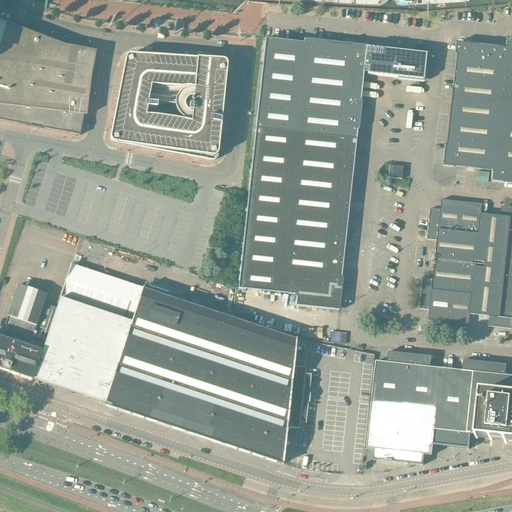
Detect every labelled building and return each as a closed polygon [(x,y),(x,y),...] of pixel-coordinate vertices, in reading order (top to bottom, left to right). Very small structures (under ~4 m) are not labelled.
[(0,69),(13,27),(0,21),(0,69)] [(63,46),(13,27),(0,69),(0,121),(79,136),(83,116),(86,116),(90,79),(95,55),(95,52),(63,46)] [(255,129),(238,289),(295,295),(294,306),(295,307),(338,312),(339,311),(340,302),(342,280),(342,279),(342,278),(341,278),(342,270),(343,260),(345,239),(346,230),(347,220),(348,211),(348,210),(353,161),(353,160),(355,143),(355,142),(355,140),(356,139),(356,130),(357,130),(359,130),(359,128),(360,113),(361,102),(361,101),(360,101),(360,100),(362,81),(363,73),(367,73),(366,75),(397,78),(397,79),(398,80),(404,81),(409,82),(423,83),(424,82),(425,76),(425,72),(424,71),(423,71),(425,55),(385,51),(385,50),(384,48),(375,48),(359,46),(356,45),(353,45),(351,45),(348,45),(345,44),(304,40),(303,41),(303,44),(265,40),(255,129)] [(508,51),(470,46),(468,46),(468,45),(467,44),(462,43),(460,44),(460,45),(458,45),(446,156),(445,156),(444,157),(444,163),(444,164),(446,164),(445,166),(495,171),(494,181),(511,182),(511,41),(509,41),(508,51)] [(125,59),(125,60),(117,98),(113,120),(110,137),(110,138),(110,139),(110,140),(111,141),(111,142),(112,142),(112,143),(113,143),(114,143),(211,161),(211,162),(212,162),(212,161),(213,161),(214,161),(215,161),(215,160),(216,160),(216,159),(217,158),(221,115),(225,70),(226,67),(226,66),(226,65),(225,64),(225,63),(224,62),(223,61),(222,61),(221,61),(130,56),(129,56),(128,56),(127,57),(126,57),(126,58),(125,58),(125,59)] [(388,178),(401,180),(403,168),(389,166),(388,178)] [(478,172),(478,181),(488,181),(489,172),(478,172)] [(437,241),(436,250),(433,280),(423,279),(420,310),(430,311),(429,321),(469,325),(470,315),(489,317),(488,327),(511,329),(511,208),(501,207),(500,217),(481,215),(482,205),(442,200),(441,210),(431,209),(427,240),(437,241)] [(70,265),(59,299),(131,323),(107,393),(104,404),(103,406),(282,465),(286,428),(299,430),(306,369),(292,368),(296,339),(232,318),(143,288),(143,289),(70,265)] [(0,370),(31,381),(34,373),(35,369),(41,352),(56,309),(43,304),(46,296),(18,286),(3,331),(12,335),(9,342),(0,339),(0,370)] [(36,369),(32,381),(103,404),(107,393),(131,323),(59,299),(56,309),(41,352),(35,369),(36,369)] [(345,345),(346,334),(332,332),(330,343),(345,345)] [(511,442),(511,376),(505,376),(506,365),(463,361),(462,371),(459,371),(430,368),(431,357),(388,353),(387,363),(376,362),(366,449),(374,450),(373,460),(423,466),(424,455),(432,456),(433,445),(468,449),(470,434),(477,435),(476,439),(511,442)]
